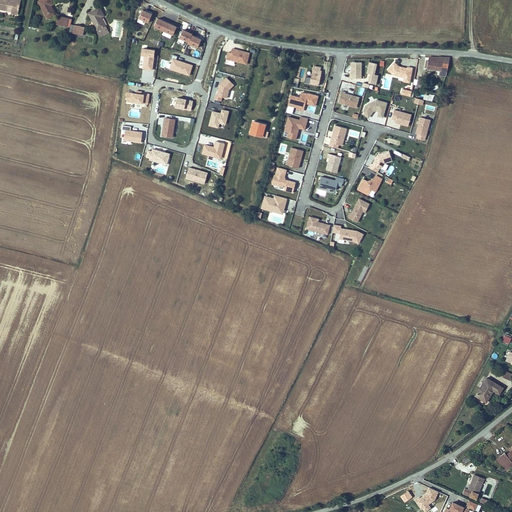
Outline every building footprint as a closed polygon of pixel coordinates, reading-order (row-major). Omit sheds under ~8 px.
[(0,0),(0,10),(8,12),(7,13),(18,16),(21,0),(20,0),(14,0),(14,1),(10,0),(0,0)] [(49,20),(56,15),(50,6),(53,5),(50,0),(43,0),(38,3),(49,20)] [(101,29),(107,25),(102,17),(106,15),(101,7),(89,15),(99,30),(101,29)] [(152,15),(143,10),(139,19),(148,23),(152,15)] [(69,19),(58,16),(56,25),(67,28),(68,27),(70,27),(71,20),(69,19)] [(177,27),(158,18),(154,27),(173,36),(177,27)] [(85,27),(72,25),(70,32),(83,35),(85,27)] [(104,33),(110,30),(107,25),(101,29),(104,33)] [(193,34),(184,30),(180,39),(189,43),(189,44),(198,48),(202,39),(192,35),(193,34)] [(152,71),(155,51),(142,49),(141,56),(144,57),(143,70),(152,71)] [(228,53),(227,60),(248,65),(251,53),(233,49),(231,54),(228,53)] [(173,59),(169,69),(189,76),(192,65),(177,60),(178,57),(173,55),(172,59),(173,59)] [(444,77),(450,58),(430,57),(429,60),(427,60),(426,67),(440,70),(439,76),(444,77)] [(362,63),(351,62),(351,78),(362,78),(362,63)] [(377,64),(369,62),(367,74),(371,75),(369,85),(363,83),(362,87),(372,89),(374,84),(377,84),(378,76),(375,75),(377,64)] [(407,68),(399,67),(395,63),(388,70),(395,77),(404,78),(403,82),(410,83),(413,68),(408,67),(407,68)] [(321,67),(314,66),(311,85),(319,86),(322,71),(320,71),(321,67)] [(227,78),(219,85),(217,96),(215,95),(214,99),(222,100),(222,98),(227,99),(229,90),(234,86),(227,78)] [(132,93),(128,92),(127,101),(132,102),(144,104),(144,103),(148,104),(150,94),(146,94),(145,95),(142,95),(142,92),(136,91),(135,94),(132,94),(132,93)] [(343,91),(340,102),(357,107),(360,97),(346,93),(347,92),(343,91)] [(300,98),(292,95),(287,112),(293,114),(295,107),(304,110),(306,104),(316,107),(319,96),(308,93),(308,94),(302,93),(300,98)] [(193,101),(178,98),(177,101),(172,100),(171,106),(185,109),(186,108),(192,109),(193,101)] [(388,103),(376,100),(366,106),(365,111),(362,114),(369,119),(374,111),(375,111),(385,113),(388,103)] [(213,111),(209,126),(218,129),(219,124),(226,125),(229,112),(221,110),(220,113),(213,111)] [(409,126),(412,115),(395,110),(392,119),(396,120),(395,122),(409,126)] [(300,121),(288,117),(284,131),(289,132),(287,138),(296,140),(299,129),(305,130),(309,119),(301,117),(300,121)] [(425,142),(431,120),(420,117),(415,135),(418,135),(417,139),(425,142)] [(176,120),(164,119),(162,137),(173,138),(176,120)] [(265,131),(266,125),(253,121),(250,133),(261,137),(267,138),(268,132),(265,131)] [(131,127),(123,126),(122,130),(125,131),(124,140),(141,142),(142,133),(131,131),(131,127)] [(336,126),(330,146),(338,148),(339,145),(343,146),(344,142),(347,143),(349,137),(345,136),(347,129),(336,126)] [(205,145),(202,155),(222,160),(225,145),(215,142),(214,147),(205,145)] [(291,148),(287,165),(298,168),(303,151),(291,148)] [(170,154),(153,149),(152,151),(149,150),(147,158),(150,159),(150,160),(167,165),(170,154)] [(372,163),(369,167),(378,172),(380,167),(383,166),(385,163),(391,162),(390,152),(378,154),(377,156),(376,159),(373,164),(372,163)] [(337,173),(342,157),(329,154),(328,158),(330,158),(327,171),(337,173)] [(208,174),(189,168),(186,180),(205,185),(208,174)] [(296,183),(287,181),(285,180),(286,179),(285,179),(286,174),(278,172),(276,176),(274,176),(272,184),(276,185),(276,183),(278,186),(283,187),(285,188),(284,191),(293,193),(296,183)] [(368,195),(371,190),(376,192),(380,185),(383,179),(376,176),(374,180),(368,182),(362,179),(357,190),(368,195)] [(321,177),(318,188),(327,190),(328,189),(336,191),(338,182),(343,183),(344,179),(336,177),(335,181),(321,177)] [(274,199),(265,197),(261,209),(282,214),(286,199),(275,196),(274,199)] [(351,213),(349,217),(349,218),(358,222),(364,211),(366,212),(370,204),(360,199),(352,213),(351,213)] [(317,219),(310,217),(306,229),(327,235),(330,225),(319,222),(319,220),(317,219)] [(339,240),(354,242),(359,245),(364,234),(358,231),(341,229),(341,226),(334,225),(333,233),(340,234),(339,240)] [(511,381),(511,379),(511,374),(506,372),(503,377),(511,381)] [(500,394),(503,388),(487,379),(477,395),(488,401),(494,391),(500,394)] [(511,450),(506,455),(505,453),(497,459),(506,471),(511,466),(511,450)] [(453,485),(460,470),(456,468),(449,484),(450,484),(453,485)] [(464,490),(471,475),(460,470),(453,485),(464,490)] [(471,474),(471,475),(464,490),(468,491),(474,476),(471,474)] [(462,495),(464,490),(453,485),(450,484),(448,489),(461,495),(462,495)] [(429,488),(427,493),(420,498),(419,497),(414,500),(421,510),(422,509),(424,511),(431,508),(429,505),(436,500),(439,492),(429,488)] [(413,497),(408,491),(402,496),(406,502),(413,497)] [(479,495),(473,492),(470,498),(476,501),(479,495)] [(465,508),(452,503),(449,509),(447,508),(444,511),(468,511),(470,509),(475,511),(478,505),(468,501),(465,508)]
